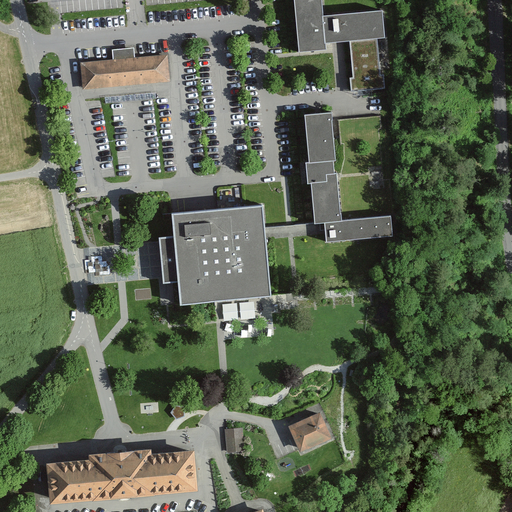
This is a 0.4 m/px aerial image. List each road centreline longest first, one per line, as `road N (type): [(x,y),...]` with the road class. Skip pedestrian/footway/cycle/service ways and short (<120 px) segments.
road 1 (unclassified): [(16,0),(89,332),(0,431)]
road 2 (unclassified): [(511,243),(493,0)]
